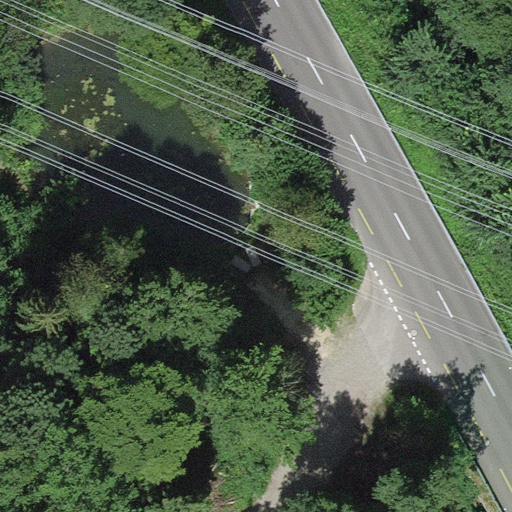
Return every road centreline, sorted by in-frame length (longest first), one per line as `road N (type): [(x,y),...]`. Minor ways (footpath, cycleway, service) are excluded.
road 1 (tertiary): [(280,0),(511,431)]
road 2 (track): [(443,306),(280,469),(272,511)]
